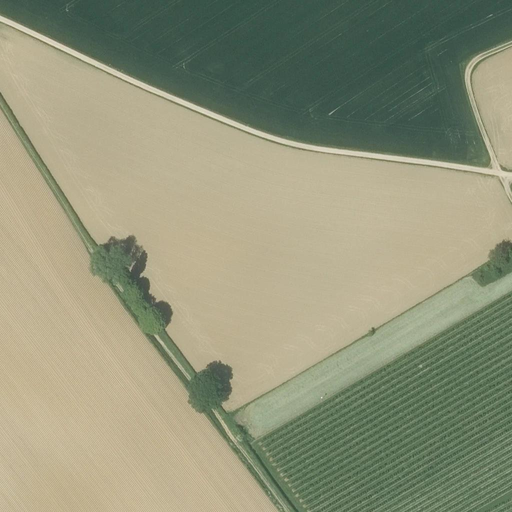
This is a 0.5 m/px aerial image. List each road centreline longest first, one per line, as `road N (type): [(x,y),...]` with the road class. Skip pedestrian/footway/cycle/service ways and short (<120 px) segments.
road 1 (track): [(499,173),(276,139),(0,17)]
road 2 (track): [(289,511),(0,100)]
road 3 (track): [(511,43),(480,57),(466,75),(499,173)]
